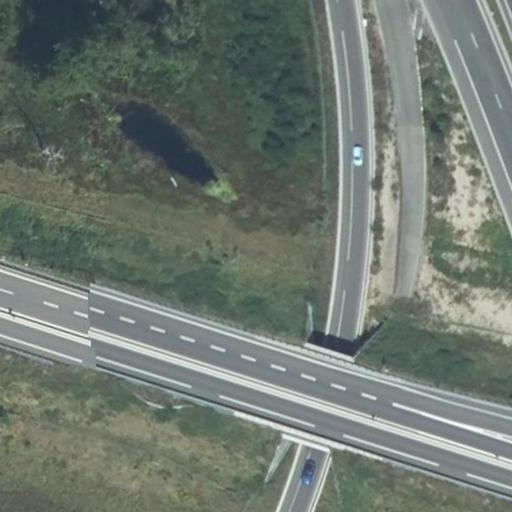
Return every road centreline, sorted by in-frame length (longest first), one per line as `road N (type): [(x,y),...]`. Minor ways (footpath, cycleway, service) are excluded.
road 1 (motorway): [(0,321),(511,484)]
road 2 (motorway): [(345,0),(361,149),(356,272),(344,347),(296,511)]
road 3 (motorway): [(356,397),(0,284)]
road 4 (motorway): [(511,454),(356,397)]
road 5 (motorway): [(511,434),(356,397)]
road 6 (motorway): [(457,0),(511,140)]
